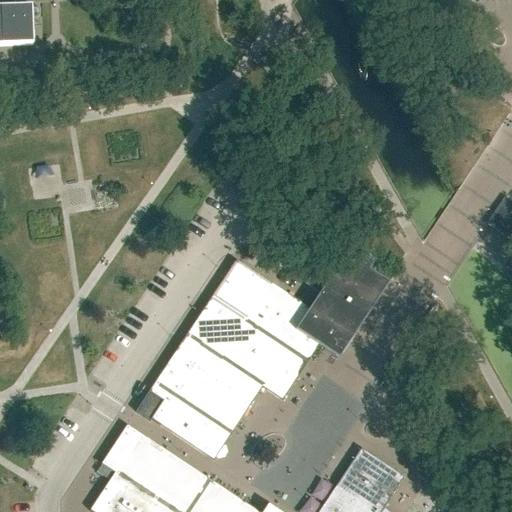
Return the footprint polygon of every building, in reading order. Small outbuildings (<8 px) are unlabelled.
[(0,0),(0,44),(30,44),(28,5),(13,6),(12,0),(0,0)] [(511,241),(511,238),(511,204),(506,200),(495,217),(494,217),(489,226),(511,241)] [(349,248),(330,277),(316,268),(313,272),(304,285),(319,294),(309,309),(314,313),(314,314),(323,320),(322,320),(332,326),(318,347),(338,361),(348,345),(355,335),(385,291),(389,284),(369,270),(373,264),(375,261),(366,255),(365,258),(349,248)] [(225,308),(245,320),(244,322),(307,364),(318,347),(332,326),(322,320),(323,320),(314,314),(314,313),(309,309),(269,284),(258,301),(238,287),(225,308)] [(187,335),(200,344),(220,357),(221,358),(220,359),(253,381),(263,387),(262,389),(281,401),(307,364),(244,322),(245,320),(225,308),(211,298),(187,335)] [(263,387),(253,381),(220,359),(221,358),(220,357),(200,344),(187,335),(154,385),(221,430),(230,436),(262,389),(263,387)] [(154,385),(148,394),(162,403),(150,421),(160,427),(161,426),(204,455),(221,430),(154,385)] [(162,403),(148,394),(135,413),(149,422),(150,421),(162,403)] [(100,465),(114,474),(170,511),(188,511),(208,482),(126,427),(100,465)] [(362,454),(338,489),(345,494),(344,494),(371,511),(381,511),(393,494),(399,485),(401,481),(400,477),(397,474),(394,472),(362,454)] [(188,511),(170,511),(114,474),(89,511),(276,511),(267,506),(262,511),(253,511),(208,482),(188,511)] [(371,511),(344,494),(345,494),(338,489),(322,511),(371,511)]
